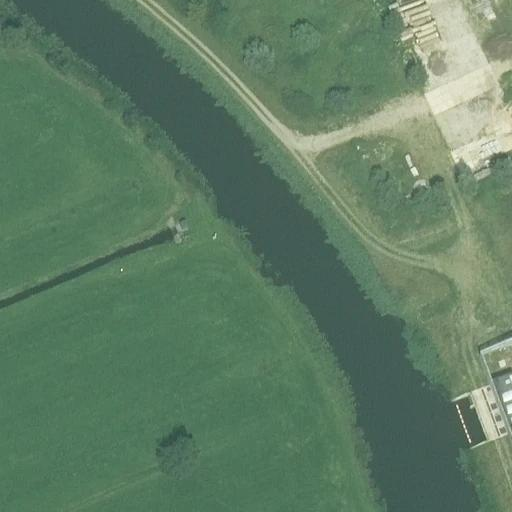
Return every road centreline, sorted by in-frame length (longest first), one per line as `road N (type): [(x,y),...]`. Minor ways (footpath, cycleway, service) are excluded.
road 1 (track): [(145,0),(232,79),(353,225),(388,254),(443,264),(469,241),(429,129),(400,118),(321,142),(289,138)]
road 2 (track): [(425,264),(461,301),(464,347),(511,479)]
